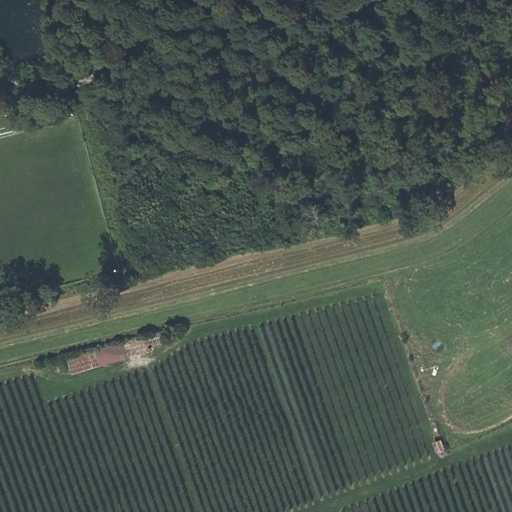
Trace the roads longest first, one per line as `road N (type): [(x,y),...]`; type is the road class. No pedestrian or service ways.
road 1 (track): [(0,343),(371,265),(477,229),(511,200)]
road 2 (track): [(0,68),(25,77),(68,75),(199,33),(376,0)]
road 3 (track): [(511,434),(315,511)]
